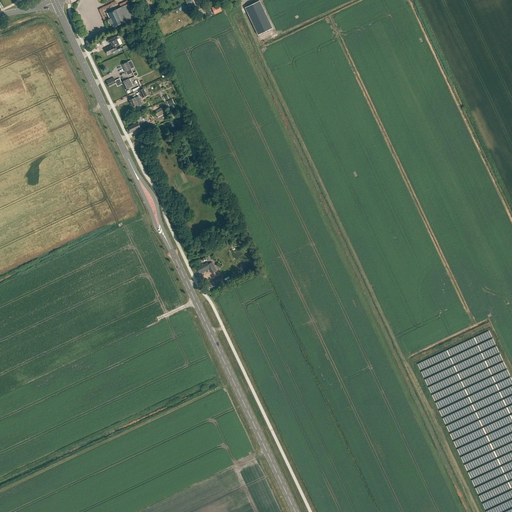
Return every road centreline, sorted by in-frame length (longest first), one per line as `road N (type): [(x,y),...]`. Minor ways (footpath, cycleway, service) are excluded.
road 1 (primary): [(295,511),(168,244)]
road 2 (primary): [(134,172),(55,2)]
